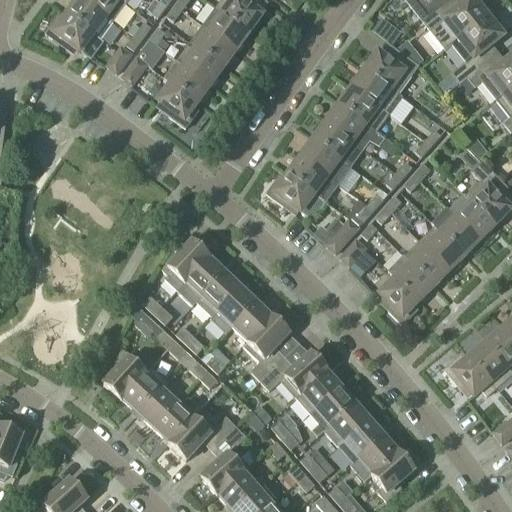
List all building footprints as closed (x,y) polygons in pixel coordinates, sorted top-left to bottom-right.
[(111,26),(124,8),(112,0),(78,0),(78,1),(111,26)] [(112,0),(124,8),(129,0),(112,0)] [(162,0),(158,7),(165,12),(174,0),(173,0),(162,0)] [(181,0),(174,10),(181,15),(189,4),(184,0),(181,0)] [(223,0),(214,13),(247,37),(260,19),(253,14),(260,3),(255,0),(223,0)] [(412,0),(405,6),(421,26),(447,5),(442,0),(412,0)] [(98,43),(111,26),(78,1),(65,19),(91,38),(98,43)] [(443,54),(487,19),(479,9),(477,11),(469,1),(454,14),(447,5),(421,26),(443,54)] [(156,23),(165,12),(158,7),(149,18),(156,23)] [(172,27),(181,15),(174,10),(165,22),(172,27)] [(214,13),(201,30),(234,55),(247,37),(214,13)] [(78,56),(91,38),(65,19),(61,24),(56,21),(43,38),(60,51),(63,46),(78,56)] [(485,53),(500,40),(493,31),(495,29),(487,19),(443,54),(444,55),(451,49),(465,67),(450,79),(458,88),(492,61),(485,53)] [(380,22),(370,36),(390,51),(400,37),(380,22)] [(133,39),(140,44),(149,33),(142,27),(133,39)] [(221,72),(234,55),(201,30),(188,48),(221,72)] [(148,45),(155,50),(164,38),(156,33),(148,45)] [(132,56),(140,44),(133,39),(125,51),(132,56)] [(146,62),(155,50),(148,45),(139,56),(146,62)] [(208,89),(221,72),(188,48),(175,65),(208,89)] [(105,71),(115,78),(129,59),(119,51),(105,71)] [(363,75),(396,99),(416,71),(391,52),(383,62),(376,57),(363,75)] [(495,105),(511,90),(511,59),(498,70),(492,61),(458,88),(458,89),(466,82),(473,92),(480,86),(495,105)] [(145,70),(135,62),(120,82),(130,90),(145,70)] [(196,107),(208,89),(175,65),(163,83),(196,107)] [(400,102),(396,99),(363,75),(350,92),(387,120),(400,102)] [(450,79),(437,89),(444,99),(458,88),(450,79)] [(191,113),(196,107),(163,83),(162,83),(169,88),(156,105),(170,116),(166,121),(183,133),(196,116),(191,113)] [(510,138),(511,136),(511,90),(495,105),(509,123),(503,128),(510,138)] [(375,137),(387,120),(350,92),(337,110),(375,137)] [(337,110),(324,127),(362,154),(368,146),(376,152),(383,143),(375,137),(337,110)] [(349,172),(362,154),(324,127),(311,144),(349,172)] [(423,146),(429,151),(439,141),(432,135),(423,146)] [(336,189),(349,172),(311,144),(299,162),(336,189)] [(487,158),(474,144),(466,151),(478,166),(487,158)] [(419,162),(429,151),(423,146),(413,156),(419,162)] [(323,207),(336,189),(299,162),(286,179),(323,207)] [(394,178),(400,184),(410,173),(403,167),(394,178)] [(464,200),(493,229),(508,213),(502,207),(511,198),(480,167),(470,177),(478,186),(464,200)] [(412,180),(418,186),(428,175),(422,169),(412,180)] [(391,195),(400,184),(394,178),(384,189),(391,195)] [(277,181),(264,199),(281,211),(285,206),(299,217),(310,225),(323,207),(286,179),(282,185),(277,181)] [(409,197),(418,186),(412,180),(402,191),(409,197)] [(365,210),(371,216),(381,205),(374,200),(365,210)] [(477,245),(493,229),(464,200),(448,216),(477,245)] [(383,212),(390,218),(399,207),(393,202),(383,212)] [(371,216),(365,210),(355,221),(362,227),(371,216)] [(380,229),(390,218),(383,212),(373,223),(380,229)] [(477,245),(448,216),(445,213),(430,228),(434,232),(462,260),(477,245)] [(347,224),(324,250),(333,259),(357,233),(347,224)] [(359,239),(366,245),(375,234),(369,229),(359,239)] [(447,275),(462,260),(434,232),(419,247),(447,275)] [(338,263),(348,271),(364,253),(354,245),(338,263)] [(170,259),(160,275),(162,277),(163,277),(167,281),(163,284),(176,296),(183,288),(208,262),(190,246),(175,262),(170,259)] [(432,290),(447,275),(419,247),(403,262),(432,290)] [(432,290),(403,262),(403,263),(401,260),(386,275),(393,283),(416,306),(432,290)] [(183,288),(176,296),(191,311),(194,307),(222,278),(207,263),(208,262),(183,288)] [(210,322),(238,293),(222,278),(194,307),(210,322)] [(411,311),(416,306),(393,283),(377,299),(390,311),(386,315),(401,330),(416,315),(411,311)] [(210,322),(209,324),(224,338),(230,332),(254,308),(238,293),(210,322)] [(152,320),(159,313),(148,302),(141,309),(152,320)] [(241,352),(270,321),(269,322),(254,308),(230,332),(246,346),(241,351),(241,352)] [(130,322),(135,326),(142,318),(135,312),(128,320),(130,322)] [(159,313),(152,320),(163,330),(170,322),(159,313)] [(258,386),(282,363),(273,353),(287,338),(270,321),(241,352),(258,368),(250,377),(258,386)] [(511,323),(501,333),(511,346),(511,323)] [(184,349),(191,342),(181,333),(174,340),(184,349)] [(511,378),(511,377),(511,346),(501,333),(485,347),(511,378)] [(166,354),(173,347),(161,336),(154,344),(166,354)] [(191,342),(184,349),(195,359),(201,352),(191,342)] [(183,356),(173,347),(166,354),(176,364),(183,356)] [(495,392),(511,378),(485,347),(468,361),(495,392)] [(132,356),(129,360),(120,355),(112,369),(117,373),(102,389),(119,405),(149,372),(132,356)] [(294,403),(325,375),(310,358),(292,373),(282,363),(258,386),(267,395),(278,386),(294,403)] [(495,392),(468,361),(463,366),(459,361),(442,375),(456,391),(460,387),(472,400),(479,394),(485,401),(495,392)] [(206,369),(216,379),(223,372),(213,362),(206,369)] [(194,367),(187,374),(197,384),(204,376),(194,367)] [(136,419),(163,389),(163,388),(165,386),(149,372),(119,405),(120,406),(120,405),(136,419)] [(308,419),(339,392),(325,377),(326,376),(325,375),(294,403),(308,419)] [(204,376),(197,384),(208,393),(215,386),(204,376)] [(152,434),(179,404),(163,389),(136,419),(152,434)] [(339,392),(308,419),(318,431),(310,438),(314,443),(322,436),(353,408),(339,392)] [(179,404),(152,434),(167,448),(166,449),(167,449),(195,418),(180,404),(179,404)] [(336,452),(368,424),(353,408),(322,436),(336,452)] [(262,430),(270,423),(264,417),(257,424),(262,430)] [(210,456),(234,432),(224,422),(212,434),(195,418),(167,449),(184,465),(201,447),(210,456)] [(511,439),(511,421),(491,437),(500,449),(511,439)] [(347,472),(382,441),(368,424),(336,452),(350,467),(346,471),(347,472)] [(280,444),(287,438),(278,427),(270,434),(280,444)] [(0,430),(0,476),(10,480),(17,462),(12,459),(20,439),(0,430)] [(214,500),(246,472),(231,455),(245,443),(234,432),(210,456),(219,465),(199,483),(214,500)] [(287,438),(280,444),(289,455),(296,448),(287,438)] [(361,488),(396,457),(395,457),(396,456),(382,441),(347,472),(361,488)] [(511,447),(503,453),(511,465),(511,447)] [(267,454),(276,465),(283,458),(274,448),(267,454)] [(396,457),(361,488),(362,488),(370,481),(380,493),(376,497),(384,507),(399,493),(395,489),(412,474),(396,457)] [(308,477),(316,470),(306,459),(299,466),(308,477)] [(295,487),(303,480),(293,469),(286,476),(295,487)] [(316,470),(308,477),(317,487),(325,481),(316,470)] [(226,511),(233,511),(260,488),(246,472),(214,500),(215,501),(216,500),(226,511)] [(303,480),(295,487),(304,497),(312,490),(303,480)] [(75,511),(85,503),(68,484),(40,510),(42,511),(41,511),(75,511)] [(266,511),(275,505),(260,488),(233,511),(266,511)] [(337,509),(344,503),(335,492),(327,499),(337,509)] [(317,511),(331,511),(322,502),(314,508),(317,511)] [(352,511),(344,503),(337,509),(339,511),(352,511)]
